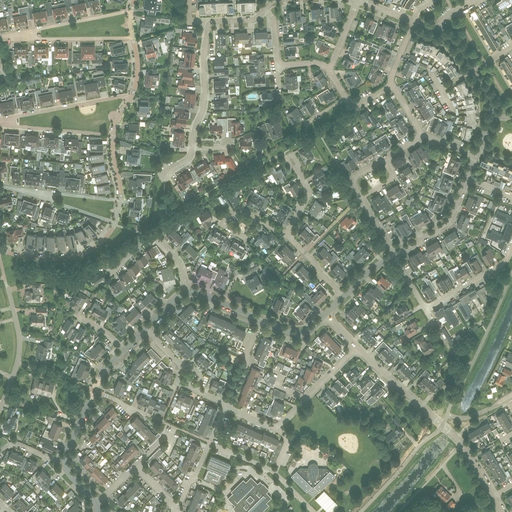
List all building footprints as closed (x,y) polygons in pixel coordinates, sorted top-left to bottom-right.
[(63,18),(67,17),(65,7),(65,5),(68,5),(67,0),(63,0),(64,3),(58,4),(60,17),(63,17),(63,18)] [(80,13),(78,4),(75,5),(73,0),(67,0),(68,5),(72,4),(74,16),(78,15),(78,14),(80,13)] [(87,0),(88,1),(89,7),(93,7),(93,11),(96,10),(96,11),(100,11),(98,0),(97,0),(94,1),(93,0),(87,0)] [(158,2),(155,0),(144,0),(145,1),(146,2),(145,3),(145,4),(146,5),(144,7),(144,9),(148,9),(147,14),(155,15),(156,10),(160,11),(161,3),(158,2)] [(205,13),(205,3),(202,3),(202,0),(196,0),(196,8),(199,7),(200,14),(205,14),(205,13)] [(229,0),(229,2),(226,2),(227,12),(227,13),(232,12),(232,6),(235,6),(234,0),(229,0)] [(413,4),(407,0),(404,0),(402,5),(410,9),(413,4)] [(504,7),(500,0),(494,4),(499,12),(503,9),(503,8),(504,7)] [(45,9),(49,9),(47,2),(44,3),(45,7),(42,8),(43,11),(39,12),(41,21),(43,21),(43,22),(47,21),(45,9)] [(54,19),(60,17),(58,4),(52,6),(51,2),(47,2),(49,9),(52,8),(54,19)] [(246,12),(246,2),(236,2),(237,10),(240,9),(240,12),(246,12)] [(255,2),(246,2),(246,12),(253,12),(253,9),(256,9),(255,2)] [(85,3),(78,4),(80,13),(86,12),(85,3)] [(25,13),(29,12),(28,6),(24,7),(25,11),(22,12),(23,15),(19,16),(21,25),(24,25),(24,26),(28,25),(25,13)] [(337,6),(331,7),(332,16),(335,16),(335,18),(336,18),(336,21),(341,21),(342,19),(342,14),(338,14),(337,6)] [(324,19),(324,14),(323,9),(319,9),(319,8),(311,9),(312,12),(309,12),(310,17),(312,17),(316,17),(317,20),(324,19)] [(473,21),(482,15),(478,8),(475,10),(470,13),(472,15),(469,16),(471,19),(472,19),(473,21)] [(8,29),(6,17),(9,16),(8,10),(5,11),(5,13),(2,13),(3,16),(0,16),(0,20),(2,29),(4,29),(4,30),(8,29)] [(287,11),(288,16),(284,16),(285,24),(295,23),(295,20),(294,10),(287,11)] [(300,10),(294,10),(295,20),(298,20),(299,23),(305,22),(304,16),(301,17),(300,10)] [(41,21),(39,12),(33,13),(34,22),(41,21)] [(475,26),(485,20),(482,15),(473,21),(474,23),(474,24),(475,26)] [(21,25),(19,16),(13,17),(15,28),(19,27),(19,26),(21,25)] [(140,29),(140,31),(144,32),(144,30),(152,31),(152,26),(153,23),(152,23),(153,21),(156,22),(156,18),(148,17),(148,20),(145,20),(145,22),(141,22),(141,26),(140,26),(140,29)] [(372,23),(374,20),(368,17),(364,26),(370,28),(369,32),(373,34),(376,27),(373,26),(374,24),(372,23)] [(479,31),(488,25),(485,20),(475,26),(477,29),(478,29),(479,31)] [(384,39),(390,26),(383,24),(382,27),(379,25),(375,34),(382,37),(382,38),(384,39)] [(333,40),(336,33),(331,31),(332,28),(324,25),(322,31),(324,31),(324,32),(325,33),(324,36),(333,40)] [(481,36),(489,31),(492,30),(491,30),(488,25),(479,31),(480,33),(479,33),(481,36)] [(398,33),(394,32),(396,29),(390,26),(384,39),(386,40),(387,39),(394,42),(398,33)] [(492,30),(489,31),(481,36),(483,39),(483,38),(485,41),(492,36),(494,35),(492,30)] [(183,32),(182,38),(186,39),(185,44),(196,45),(197,37),(192,37),(192,34),(183,32)] [(261,41),(261,32),(255,33),(255,39),(252,39),(252,45),(258,45),(258,41),(261,41)] [(267,32),(261,32),(261,41),(266,41),(266,47),(267,48),(272,47),(271,38),(267,38),(267,32)] [(297,32),(289,33),(286,33),(287,36),(283,36),(284,44),(294,43),(294,40),(297,40),(297,32)] [(241,42),(241,33),(235,33),(235,35),(231,35),(231,47),(239,47),(238,42),(241,42)] [(247,33),(241,33),(241,42),(244,42),(244,47),(251,47),(251,40),(248,40),(247,33)] [(218,34),(219,39),(216,39),(216,49),(222,48),(222,46),(223,46),(223,43),(225,43),(225,34),(218,34)] [(366,40),(359,37),(355,36),(353,39),(352,38),(350,44),(361,49),(364,43),(365,44),(366,40)] [(495,41),(492,36),(485,41),(486,43),(485,43),(487,46),(495,41)] [(147,52),(145,53),(147,60),(150,59),(151,61),(151,62),(155,61),(155,60),(155,58),(157,57),(156,54),(158,51),(155,50),(154,50),(152,44),(153,43),(159,41),(158,37),(146,40),(148,45),(145,46),(146,51),(147,51),(147,52)] [(325,42),(319,40),(316,46),(320,48),(318,53),(326,56),(330,48),(324,45),(325,42)] [(497,40),(495,41),(487,46),(488,49),(489,48),(491,50),(500,45),(500,44),(499,42),(498,42),(497,40)] [(423,43),(423,42),(421,41),(421,42),(417,41),(415,49),(420,51),(423,43)] [(429,44),(427,43),(426,44),(423,43),(420,51),(425,53),(426,51),(425,51),(429,44)] [(117,44),(109,46),(111,51),(112,52),(114,52),(115,55),(125,52),(123,46),(117,47),(117,44)] [(359,52),(357,51),(358,48),(361,49),(350,44),(347,50),(353,53),(352,56),(359,59),(360,56),(359,55),(360,53),(359,52)] [(435,47),(435,46),(433,44),(432,45),(429,44),(425,51),(426,51),(425,53),(426,54),(427,54),(428,52),(430,54),(435,47)] [(88,58),(88,46),(87,46),(87,45),(82,45),(82,46),(81,46),(81,53),(73,53),(73,63),(84,63),(84,58),(88,58)] [(89,46),(88,46),(88,58),(92,58),(92,63),(103,63),(102,53),(94,53),(94,46),(93,46),(93,45),(89,45),(89,46)] [(23,47),(21,47),(21,57),(21,62),(28,62),(28,66),(31,66),(31,64),(31,58),(28,58),(28,46),(23,46),(23,47)] [(291,50),(285,51),(285,59),(295,58),(295,52),(297,52),(296,46),(290,47),(291,50)] [(381,54),(380,57),(389,60),(391,54),(385,52),(387,49),(380,46),(378,53),(381,54)] [(440,50),(440,49),(438,48),(435,47),(430,54),(435,57),(440,50)] [(182,48),(181,55),(181,57),(184,58),(194,59),(195,53),(189,52),(189,48),(182,48)] [(444,54),(445,54),(445,53),(443,51),(443,52),(440,50),(435,57),(439,60),(444,54)] [(264,58),(261,58),(261,54),(250,55),(250,62),(254,62),(254,65),(264,64),(264,58)] [(449,58),(450,57),(448,55),(447,56),(445,54),(444,54),(439,60),(443,64),(449,58)] [(225,57),(219,57),(215,57),(215,61),(214,61),(214,67),(223,67),(223,63),(226,63),(225,57)] [(358,64),(360,60),(352,57),(350,60),(344,58),(342,64),(351,68),(353,64),(356,65),(357,63),(358,64)] [(386,66),(389,60),(380,57),(379,59),(375,58),(373,65),(379,67),(381,64),(386,66)] [(193,66),(194,59),(184,58),(184,61),(180,60),(179,67),(186,68),(186,65),(193,66)] [(451,60),(449,58),(443,64),(446,68),(447,68),(452,64),(454,62),(452,60),(451,60)] [(118,59),(112,60),(113,67),(115,67),(115,70),(115,72),(120,72),(120,70),(127,70),(127,63),(118,63),(118,59)] [(420,63),(416,61),(409,59),(413,60),(412,63),(406,61),(404,67),(413,71),(416,72),(420,63)] [(503,71),(511,64),(510,61),(508,60),(506,62),(504,59),(500,62),(501,64),(499,66),(500,69),(501,68),(503,71)] [(264,71),(264,64),(254,65),(254,68),(250,68),(250,75),(251,75),(257,75),(257,74),(262,74),(262,71),(264,71)] [(455,68),(456,68),(455,66),(454,66),(452,64),(447,68),(446,68),(445,69),(448,73),(455,68)] [(505,76),(511,71),(511,64),(503,71),(504,73),(503,73),(505,76)] [(378,84),(382,74),(377,72),(378,68),(373,66),(371,72),(373,73),(370,81),(378,84)] [(192,73),(187,72),(188,68),(186,68),(179,67),(178,67),(177,75),(179,75),(179,77),(182,78),(184,78),(191,79),(192,73)] [(223,70),(223,67),(214,67),(214,74),(218,74),(218,77),(219,77),(228,77),(228,70),(223,70)] [(411,74),(413,71),(404,67),(402,73),(408,75),(407,78),(413,80),(414,77),(413,77),(414,75),(411,74)] [(457,71),(455,68),(448,73),(451,78),(460,73),(458,71),(457,71)] [(152,73),(147,72),(145,86),(154,87),(154,85),(155,85),(156,80),(158,80),(159,76),(152,75),(152,73)] [(321,72),(313,77),(320,87),(327,82),(321,72)] [(257,78),(257,75),(251,75),(251,82),(255,82),(255,86),(265,85),(264,78),(257,78)] [(358,84),(361,82),(357,75),(354,77),(353,75),(350,76),(349,76),(344,79),(349,87),(351,86),(352,88),(355,86),(358,84)] [(94,82),(90,83),(93,95),(94,95),(94,96),(98,95),(98,94),(99,94),(98,87),(106,85),(104,76),(93,78),(94,82)] [(121,76),(110,76),(106,76),(106,77),(109,78),(115,79),(113,86),(114,86),(114,87),(117,88),(118,87),(123,88),(125,82),(121,81),(120,79),(121,76)] [(286,76),(286,88),(292,88),(292,92),(299,91),(298,81),(296,81),(296,76),(286,76)] [(193,79),(191,79),(184,78),(182,78),(179,77),(179,78),(181,78),(181,80),(178,80),(178,87),(187,89),(187,85),(192,86),(193,79)] [(229,77),(228,77),(219,77),(219,81),(214,81),(215,87),(225,87),(224,83),(227,83),(227,80),(229,80),(229,77)] [(93,95),(90,83),(87,84),(86,79),(75,81),(77,91),(85,89),(86,96),(87,96),(87,97),(92,96),(92,95),(93,95)] [(456,86),(459,90),(466,87),(466,86),(465,84),(466,83),(464,81),(456,86)] [(414,82),(408,85),(405,88),(407,91),(405,91),(408,97),(420,90),(419,90),(414,82)] [(67,89),(64,89),(67,100),(69,100),(72,100),(72,99),(73,99),(72,92),(75,91),(74,84),(66,85),(67,89)] [(67,100),(64,89),(64,87),(59,88),(59,87),(57,86),(54,87),(55,94),(55,95),(59,95),(60,101),(61,101),(61,102),(64,101),(64,100),(67,100)] [(467,86),(466,86),(466,87),(459,90),(461,95),(463,95),(469,92),(467,89),(468,88),(467,86)] [(52,95),(55,94),(54,87),(48,88),(48,91),(45,92),(47,104),(49,103),(50,104),(52,104),(52,103),(53,102),(52,95)] [(194,100),(195,93),(187,92),(187,89),(178,87),(178,91),(180,91),(180,94),(183,94),(183,95),(185,95),(185,98),(194,100)] [(225,90),(225,87),(215,87),(215,94),(220,94),(220,97),(228,97),(228,90),(225,90)] [(47,104),(45,92),(41,93),(40,90),(34,91),(34,92),(36,98),(39,97),(40,105),(41,105),(42,106),(44,105),(45,104),(47,104)] [(425,99),(420,90),(408,97),(412,103),(413,102),(415,105),(425,99)] [(326,95),(324,91),(317,95),(321,102),(325,100),(327,103),(336,98),(332,91),(326,95)] [(471,91),(469,92),(463,95),(464,100),(473,97),(472,97),(471,94),(472,93),(471,91)] [(36,100),(36,98),(34,92),(28,93),(29,95),(28,96),(25,97),(25,96),(27,107),(29,107),(30,108),(32,107),(33,106),(34,106),(33,100),(36,100)] [(280,94),(277,94),(277,93),(273,93),(271,93),(271,92),(262,93),(262,94),(260,94),(261,98),(263,100),(263,103),(267,103),(267,102),(271,101),(271,100),(274,100),(277,100),(281,100),(280,94)] [(13,104),(16,103),(15,97),(15,95),(12,95),(12,97),(11,97),(12,100),(6,102),(8,111),(10,111),(10,112),(14,111),(13,110),(14,110),(13,104)] [(27,107),(25,96),(15,97),(16,103),(20,103),(21,109),(27,107)] [(302,106),(308,115),(314,111),(311,105),(314,103),(310,97),(304,101),(306,104),(302,106)] [(473,97),(472,97),(473,97),(464,100),(466,105),(474,103),(473,100),(474,99),(473,97)] [(194,106),(194,100),(185,98),(185,101),(182,101),(182,102),(178,101),(177,107),(185,108),(186,105),(194,106)] [(226,98),(220,98),(219,98),(219,101),(215,101),(215,104),(214,104),(214,108),(219,108),(219,107),(223,107),(223,108),(227,108),(227,103),(226,103),(226,98)] [(391,101),(388,102),(386,99),(381,102),(386,111),(394,106),(391,101)] [(429,105),(427,102),(425,99),(415,105),(417,108),(415,109),(419,114),(427,109),(425,107),(429,105)] [(150,100),(141,100),(140,105),(139,105),(139,109),(137,109),(137,116),(146,116),(146,113),(147,113),(148,112),(148,111),(149,111),(150,100)] [(398,112),(394,106),(386,111),(388,113),(385,115),(389,121),(394,118),(392,115),(398,112)] [(188,112),(184,112),(185,108),(177,107),(175,107),(174,114),(173,113),(172,117),(176,117),(178,117),(178,118),(186,119),(187,119),(188,117),(189,117),(189,113),(188,113),(188,112)] [(297,108),(294,110),(293,109),(292,109),(290,110),(290,111),(290,112),(287,114),(293,124),(300,120),(298,116),(301,115),(297,108)] [(435,115),(433,113),(431,110),(428,112),(427,109),(419,114),(422,120),(427,117),(429,120),(435,115)] [(378,122),(375,117),(372,113),(369,114),(367,110),(361,114),(366,124),(370,121),(372,125),(378,122)] [(402,118),(400,119),(398,116),(389,122),(392,128),(395,126),(397,129),(405,124),(402,118)] [(185,125),(186,119),(178,118),(178,117),(176,117),(176,120),(172,120),(171,127),(172,127),(178,128),(181,128),(181,125),(185,125)] [(437,132),(441,123),(437,121),(439,118),(435,117),(431,120),(430,123),(433,124),(431,129),(437,132)] [(243,130),(244,130),(244,127),(243,127),(243,125),(239,125),(239,122),(233,122),(233,118),(227,118),(227,126),(231,126),(231,133),(239,133),(239,132),(243,132),(243,130)] [(265,123),(272,139),(283,135),(277,118),(265,123)] [(210,125),(210,133),(217,133),(221,133),(221,126),(225,126),(225,120),(221,120),(221,121),(218,121),(218,125),(210,125)] [(449,121),(449,122),(442,120),(441,123),(437,132),(444,134),(446,128),(450,130),(453,122),(449,121)] [(139,125),(129,124),(129,131),(125,130),(125,133),(125,135),(125,138),(127,138),(134,139),(134,138),(135,138),(135,131),(138,131),(139,125)] [(257,127),(262,139),(269,136),(263,124),(257,127)] [(403,133),(408,130),(405,124),(397,129),(398,131),(395,133),(399,139),(405,136),(403,133)] [(177,131),(178,128),(172,127),(171,133),(174,134),(174,137),(183,138),(184,132),(177,131)] [(352,127),(343,132),(348,140),(353,137),(355,140),(361,137),(358,131),(355,132),(352,127)] [(11,144),(12,132),(8,132),(8,133),(5,133),(5,139),(1,139),(1,147),(6,148),(7,144),(8,144),(11,144)] [(16,133),(12,132),(11,144),(14,144),(15,145),(15,148),(21,149),(21,148),(21,142),(21,141),(18,141),(19,134),(16,134),(16,133)] [(252,132),(246,135),(243,136),(243,140),(241,140),(241,148),(242,148),(245,151),(248,148),(251,148),(251,141),(251,139),(255,137),(252,132)] [(385,138),(380,141),(385,150),(390,147),(386,140),(389,139),(386,134),(383,135),(385,138)] [(34,136),(32,135),(31,145),(31,147),(34,147),(33,149),(40,150),(41,143),(38,143),(38,136),(38,135),(34,135),(34,136)] [(51,147),(52,136),(48,136),(48,137),(45,136),(45,142),(44,143),(41,142),(41,143),(40,150),(40,151),(46,152),(48,150),(48,147),(51,147)] [(56,136),(52,136),(51,147),(54,147),(53,151),(55,152),(60,153),(61,146),(61,144),(58,144),(58,143),(58,138),(56,137),(56,136)] [(71,148),(72,139),(69,139),(68,138),(66,137),(66,138),(65,138),(64,146),(61,146),(60,153),(66,153),(67,150),(68,151),(68,148),(71,148)] [(182,145),(183,138),(174,137),(173,141),(170,140),(169,147),(175,147),(176,144),(182,145)] [(102,150),(102,144),(103,144),(103,143),(96,143),(97,138),(89,138),(89,143),(90,143),(90,144),(90,150),(89,150),(96,150),(102,150)] [(78,139),(72,139),(71,148),(77,149),(77,153),(80,153),(81,146),(78,146),(78,139)] [(370,143),(374,149),(377,154),(379,153),(385,150),(380,141),(377,143),(377,142),(375,142),(374,141),(373,142),(371,140),(369,141),(370,143)] [(377,154),(374,149),(370,143),(367,145),(369,148),(364,151),(368,159),(374,156),(377,154)] [(431,157),(427,151),(426,149),(423,151),(420,147),(415,150),(420,159),(423,157),(425,161),(431,157)] [(305,163),(313,159),(307,148),(299,153),(305,163)] [(136,164),(136,163),(140,164),(140,157),(139,156),(139,150),(132,149),(131,155),(127,155),(126,163),(129,163),(132,164),(132,163),(136,164)] [(103,160),(102,154),(103,154),(103,153),(96,154),(96,150),(89,150),(89,151),(86,151),(87,155),(88,156),(88,160),(89,161),(97,161),(103,160)] [(368,159),(364,151),(361,153),(359,150),(354,153),(355,155),(357,159),(360,164),(363,162),(363,163),(368,159)] [(420,159),(415,150),(409,153),(412,157),(408,159),(414,168),(419,164),(417,161),(420,159)] [(447,156),(450,157),(448,163),(458,167),(461,161),(454,158),(456,155),(449,152),(447,156)] [(236,168),(232,161),(230,157),(224,158),(224,155),(214,156),(215,164),(221,163),(221,164),(227,163),(232,170),(236,168)] [(488,168),(491,160),(488,159),(489,159),(486,157),(484,160),(482,159),(479,167),(487,170),(487,168),(488,168)] [(353,168),(357,166),(352,159),(348,161),(348,162),(345,164),(349,171),(353,168)] [(493,170),(496,162),(493,161),(491,160),(488,168),(491,169),(490,171),(491,172),(492,172),(493,170)] [(98,165),(97,161),(89,161),(89,168),(90,168),(92,168),(93,172),(90,173),(100,171),(105,170),(103,164),(104,163),(98,165)] [(205,161),(199,164),(205,173),(206,175),(212,172),(213,174),(216,173),(212,167),(209,168),(205,161)] [(498,172),(501,165),(499,164),(499,163),(496,162),(493,170),(498,172)] [(456,173),(458,167),(448,163),(447,166),(446,167),(445,166),(443,171),(443,172),(451,175),(449,174),(450,171),(456,173)] [(202,174),(205,173),(199,164),(194,167),(197,173),(194,175),(198,180),(198,181),(201,180),(200,178),(202,177),(202,176),(202,174)] [(503,175),(507,166),(504,165),(504,166),(501,165),(498,172),(497,175),(502,177),(503,175)] [(13,173),(12,181),(19,182),(20,171),(17,171),(17,170),(16,170),(17,167),(11,166),(10,173),(13,173)] [(267,170),(270,175),(276,185),(285,180),(282,176),(286,174),(282,167),(276,170),(274,166),(267,170)] [(409,166),(403,169),(408,178),(411,176),(413,180),(419,177),(415,171),(412,173),(409,166)] [(509,177),(511,169),(509,168),(510,167),(507,166),(503,175),(509,177)] [(32,183),(33,172),(33,170),(23,168),(23,175),(26,176),(25,183),(32,183)] [(42,178),(43,172),(43,170),(36,169),(36,172),(33,172),(32,183),(38,184),(39,177),(42,178)] [(62,181),(62,180),(63,173),(64,170),(60,169),(59,173),(57,173),(57,174),(56,175),(53,175),(52,186),(57,186),(57,185),(58,185),(59,181),(62,181)] [(405,179),(408,178),(403,169),(398,173),(402,179),(399,181),(404,188),(404,189),(408,186),(407,184),(408,183),(405,179)] [(323,170),(315,175),(313,176),(315,179),(313,180),(317,187),(318,187),(320,190),(324,188),(324,187),(322,184),(325,182),(324,179),(325,178),(324,176),(325,175),(323,170)] [(106,173),(102,174),(100,171),(90,173),(92,177),(94,176),(95,177),(94,177),(95,177),(97,183),(95,183),(95,184),(102,181),(108,179),(106,173)] [(198,180),(194,175),(194,174),(191,177),(187,171),(182,174),(187,183),(190,181),(192,184),(198,180)] [(51,186),(52,186),(53,175),(49,174),(50,173),(49,172),(43,172),(42,178),(42,180),(44,180),(44,182),(45,182),(45,184),(47,184),(46,185),(47,185),(51,186)] [(453,180),(449,178),(450,177),(450,176),(451,175),(443,172),(439,181),(438,180),(438,181),(451,186),(453,180)] [(71,189),(73,178),(69,178),(69,177),(69,173),(63,173),(62,180),(66,180),(65,187),(68,188),(67,189),(71,189)] [(76,178),(73,178),(71,189),(75,190),(75,189),(78,189),(79,182),(83,183),(84,176),(84,175),(77,174),(77,178),(76,178)] [(129,179),(129,189),(134,189),(133,192),(136,193),(136,191),(140,191),(140,188),(142,189),(142,181),(151,181),(151,174),(139,174),(139,177),(133,177),(133,180),(129,179)] [(177,178),(178,179),(175,181),(180,191),(186,187),(184,185),(187,183),(182,174),(177,178)] [(370,182),(373,186),(378,183),(380,181),(378,177),(370,182)] [(109,190),(109,184),(103,185),(102,181),(95,184),(95,186),(96,185),(97,186),(98,192),(102,191),(102,192),(109,193),(108,190),(109,190)] [(450,188),(451,186),(438,181),(437,183),(438,184),(435,190),(442,193),(444,194),(446,190),(449,191),(450,191),(451,188),(450,188)] [(293,196),(300,192),(295,184),(290,186),(289,183),(283,186),(286,193),(290,190),(293,196)] [(399,199),(407,194),(404,189),(404,188),(401,190),(397,185),(392,188),(397,196),(399,199)] [(397,196),(392,188),(387,191),(390,197),(388,199),(391,204),(393,202),(392,199),(397,196)] [(227,206),(230,204),(231,207),(238,202),(235,197),(236,197),(236,196),(237,196),(237,195),(237,194),(238,194),(238,193),(238,192),(237,191),(237,190),(236,189),(231,194),(223,199),(227,206)] [(252,207),(260,195),(259,195),(251,190),(247,196),(250,198),(247,204),(252,207)] [(440,196),(442,193),(435,190),(432,197),(436,198),(434,201),(443,204),(446,198),(440,196)] [(469,196),(467,201),(475,205),(477,202),(480,204),(482,201),(483,201),(484,198),(477,194),(475,198),(469,196)] [(12,204),(10,195),(0,197),(0,204),(0,206),(4,205),(5,207),(12,205),(11,204),(12,204)] [(269,200),(265,198),(260,195),(252,207),(258,210),(261,205),(265,207),(269,200)] [(391,208),(387,201),(384,196),(381,199),(379,196),(371,200),(377,210),(381,207),(384,212),(391,208)] [(488,207),(496,210),(499,202),(491,199),(488,207)] [(23,211),(27,212),(30,201),(27,200),(26,201),(24,200),(22,205),(22,204),(21,205),(20,206),(17,205),(16,213),(19,214),(23,213),(23,211)] [(315,200),(312,206),(325,214),(327,210),(326,209),(327,207),(324,206),(326,203),(321,200),(319,203),(315,200)] [(34,202),(30,201),(27,212),(33,214),(32,218),(36,220),(39,211),(36,210),(35,209),(37,204),(34,203),(34,202)] [(129,207),(129,215),(139,216),(139,212),(141,213),(142,209),(141,208),(141,202),(134,201),(133,206),(134,206),(133,208),(129,207)] [(441,210),(443,204),(434,201),(433,203),(430,202),(427,208),(434,211),(435,208),(441,210)] [(474,207),(475,205),(467,201),(465,207),(470,210),(469,213),(474,215),(476,216),(478,209),(474,207)] [(287,217),(290,211),(288,210),(288,209),(288,208),(289,206),(281,202),(278,207),(278,208),(281,209),(279,212),(287,217)] [(325,214),(312,206),(309,212),(313,214),(311,217),(316,220),(318,217),(320,218),(324,213),(325,214)] [(52,209),(45,207),(42,218),(46,219),(45,222),(50,224),(53,216),(50,215),(52,209)] [(431,211),(427,208),(426,207),(424,209),(424,210),(422,212),(422,214),(420,215),(425,223),(430,220),(427,215),(429,214),(431,211)] [(205,228),(211,224),(209,221),(212,219),(207,211),(205,212),(205,211),(202,213),(202,214),(199,216),(203,224),(202,224),(205,228)] [(507,224),(505,229),(511,232),(511,212),(511,216),(497,211),(495,216),(498,217),(496,220),(507,224)] [(69,216),(69,215),(59,212),(58,215),(54,214),(51,223),(55,225),(57,220),(66,223),(67,220),(68,220),(69,220),(70,219),(70,218),(70,217),(70,216),(69,216)] [(284,222),(287,217),(279,212),(276,218),(273,216),(271,219),(277,222),(279,219),(284,222)] [(474,215),(469,213),(468,215),(466,214),(465,215),(462,214),(460,220),(468,223),(470,217),(473,219),(474,215)] [(411,223),(408,218),(409,217),(406,214),(401,217),(401,218),(404,223),(401,225),(401,224),(400,224),(406,234),(412,231),(408,224),(411,223)] [(425,223),(420,215),(414,218),(413,215),(409,217),(413,223),(416,221),(419,227),(425,223)] [(352,217),(350,219),(347,216),(340,223),(345,228),(348,226),(350,228),(351,229),(353,229),(355,227),(355,225),(354,224),(356,221),(352,217)] [(83,227),(88,233),(91,237),(95,233),(94,232),(95,231),(92,228),(94,226),(96,220),(89,217),(87,222),(88,223),(88,224),(84,228),(83,227)] [(465,229),(466,227),(469,229),(470,224),(468,223),(460,220),(457,226),(458,226),(457,230),(463,234),(466,236),(468,234),(464,231),(465,229)] [(166,235),(171,240),(177,234),(175,231),(178,228),(178,227),(180,225),(176,221),(174,223),(170,226),(172,229),(166,235)] [(406,234),(400,224),(397,226),(394,222),(391,224),(392,226),(390,227),(393,233),(397,231),(400,236),(406,233),(406,234)] [(298,235),(302,239),(309,233),(304,229),(307,226),(305,224),(300,228),(303,230),(298,235)] [(84,235),(88,233),(83,227),(80,228),(81,229),(76,232),(75,232),(79,239),(81,243),(85,241),(85,240),(86,239),(84,235)] [(15,230),(7,232),(8,236),(7,236),(8,239),(9,239),(9,241),(18,239),(17,236),(18,236),(18,237),(23,236),(22,229),(15,231),(15,230)] [(509,241),(511,232),(505,229),(503,235),(492,230),(491,233),(488,232),(486,237),(500,243),(498,247),(505,250),(506,245),(504,244),(506,240),(509,241)] [(216,241),(221,233),(215,230),(214,232),(211,230),(206,239),(212,242),(213,240),(216,241)] [(314,242),(318,238),(319,236),(317,234),(316,234),(315,235),(311,231),(309,233),(302,239),(306,244),(311,239),(314,242)] [(459,237),(455,231),(450,234),(454,242),(456,245),(459,243),(459,241),(464,238),(466,240),(467,237),(466,236),(463,234),(461,236),(459,237)] [(74,240),(79,239),(75,232),(72,232),(73,233),(72,234),(67,235),(66,234),(68,241),(69,247),(74,246),(73,245),(75,244),(74,240)] [(185,241),(188,239),(191,236),(187,232),(185,234),(183,233),(180,236),(177,234),(171,240),(176,245),(182,239),(185,241)] [(228,240),(225,238),(226,237),(221,233),(216,241),(221,245),(219,249),(222,251),(228,240)] [(338,233),(336,236),(343,242),(345,239),(338,233)] [(37,242),(38,235),(34,234),(34,235),(28,234),(27,240),(25,240),(25,245),(26,245),(26,246),(30,247),(31,246),(32,246),(33,241),(37,242)] [(68,241),(66,234),(63,234),(63,235),(57,236),(57,235),(57,243),(58,248),(63,247),(63,246),(64,246),(64,241),(68,241)] [(275,239),(270,234),(268,236),(267,236),(266,237),(263,234),(260,236),(257,239),(258,239),(254,243),(257,246),(260,243),(265,248),(272,241),(272,242),(275,239)] [(452,243),(454,242),(450,234),(445,237),(448,243),(445,244),(448,249),(454,246),(452,243)] [(47,243),(47,235),(44,235),(44,236),(38,236),(38,235),(37,242),(36,248),(41,248),(41,247),(43,247),(43,242),(47,243)] [(57,243),(57,235),(54,235),(54,236),(53,236),(48,237),(48,235),(47,235),(47,243),(47,249),(52,248),(52,247),(54,247),(54,242),(57,243)] [(191,241),(188,239),(185,241),(183,244),(186,246),(181,251),(186,255),(193,248),(191,246),(192,245),(189,243),(191,241)] [(233,241),(232,243),(229,241),(224,250),(227,252),(227,251),(228,252),(231,251),(231,250),(234,252),(239,244),(237,243),(238,242),(234,240),(234,241),(233,241)] [(368,245),(363,240),(357,245),(361,249),(359,251),(365,258),(370,253),(365,248),(368,245)] [(437,241),(432,244),(437,252),(439,251),(442,254),(444,253),(445,254),(448,252),(443,244),(440,246),(437,241)] [(321,259),(331,249),(324,242),(319,247),(321,250),(317,254),(321,259)] [(244,247),(239,244),(234,252),(240,255),(238,258),(242,260),(245,254),(242,252),(244,247)] [(434,254),(437,252),(432,244),(426,248),(429,253),(426,254),(430,261),(436,257),(434,254)] [(281,258),(283,256),(289,249),(285,245),(282,247),(280,247),(278,245),(273,250),(274,251),(273,252),(275,254),(276,254),(281,258)] [(144,251),(146,254),(149,258),(156,254),(159,258),(162,256),(158,249),(155,251),(152,247),(144,251)] [(197,253),(193,248),(186,255),(190,260),(195,256),(198,258),(200,256),(202,253),(200,250),(197,253)] [(495,257),(493,254),(489,248),(483,252),(485,254),(482,255),(487,264),(493,261),(492,258),(495,257)] [(292,256),(294,254),(289,249),(283,256),(287,261),(288,261),(286,263),(289,266),(294,261),(291,259),(293,257),(292,256)] [(333,261),(338,256),(333,252),(330,254),(328,252),(331,249),(321,259),(326,263),(330,259),(333,261)] [(365,258),(359,251),(356,254),(352,250),(348,255),(353,260),(355,258),(360,263),(365,258)] [(430,261),(426,254),(425,253),(422,254),(420,251),(415,254),(419,262),(423,260),(425,264),(430,261)] [(151,261),(149,258),(146,254),(136,260),(137,262),(140,267),(148,262),(148,263),(151,261)] [(416,265),(419,262),(415,254),(409,258),(411,261),(408,263),(413,271),(418,268),(416,265)] [(475,271),(481,268),(478,262),(481,260),(477,254),(471,258),(473,261),(470,263),(475,271)] [(207,266),(201,264),(201,262),(203,258),(200,256),(198,258),(197,262),(194,268),(198,270),(196,275),(202,278),(206,269),(207,266)] [(344,266),(342,264),(337,259),(332,264),(335,267),(331,271),(335,275),(342,269),(344,266)] [(139,271),(142,270),(140,267),(137,262),(127,269),(128,271),(129,271),(131,276),(134,280),(136,278),(137,277),(135,274),(139,271)] [(463,268),(460,270),(464,278),(469,275),(466,269),(469,267),(466,262),(461,265),(463,268)] [(247,274),(257,269),(257,268),(255,264),(245,270),(247,274)] [(300,276),(306,270),(302,265),(299,268),(298,267),(297,267),(295,265),(291,269),(293,272),(294,271),(295,272),(300,276)] [(160,270),(163,279),(174,276),(172,270),(168,272),(167,268),(160,270)] [(209,270),(206,269),(202,278),(208,281),(210,277),(211,278),(211,277),(214,278),(217,272),(209,269),(209,270)] [(223,287),(228,276),(224,275),(226,271),(220,269),(216,277),(219,278),(216,284),(223,287)] [(346,273),(342,269),(335,275),(340,280),(344,276),(347,279),(351,274),(349,271),(346,273)] [(464,278),(460,270),(455,273),(452,269),(449,271),(449,272),(453,278),(455,276),(456,277),(457,278),(459,281),(464,278)] [(312,278),(309,276),(311,274),(306,270),(300,276),(299,277),(303,281),(302,282),(305,285),(312,278)] [(100,272),(97,274),(96,271),(86,277),(88,280),(91,279),(95,286),(103,281),(102,280),(104,279),(100,272)] [(129,271),(128,271),(118,278),(120,280),(123,285),(123,284),(124,287),(125,288),(128,286),(129,285),(127,282),(131,279),(133,281),(134,280),(131,276),(129,271)] [(453,278),(449,272),(446,274),(448,277),(442,280),(447,287),(446,287),(447,288),(453,285),(450,280),(453,278)] [(175,282),(174,276),(163,279),(164,285),(166,287),(170,284),(175,282)] [(255,293),(264,287),(257,276),(248,281),(255,293)] [(387,287),(387,286),(391,282),(386,278),(385,279),(382,276),(377,281),(381,285),(378,287),(383,292),(387,287)] [(447,287),(442,280),(442,279),(439,281),(437,278),(432,281),(435,287),(438,285),(441,290),(446,287),(447,287)] [(428,299),(434,295),(431,290),(434,288),(429,279),(426,281),(429,287),(423,290),(428,299)] [(124,287),(123,284),(123,285),(120,280),(110,286),(114,293),(113,294),(114,297),(118,294),(117,291),(121,288),(122,289),(124,287)] [(318,291),(316,293),(322,300),(327,295),(322,291),(325,288),(319,283),(314,288),(318,291)] [(472,290),(467,293),(471,299),(475,296),(481,305),(483,303),(485,306),(490,303),(483,292),(487,290),(483,283),(479,286),(481,288),(476,291),(475,288),(472,290)] [(40,285),(33,284),(33,288),(33,291),(27,291),(27,298),(26,299),(26,300),(27,302),(29,302),(29,301),(39,302),(40,297),(39,297),(39,292),(38,292),(38,289),(40,289),(40,285)] [(151,286),(148,289),(146,292),(148,294),(146,296),(152,303),(157,299),(153,295),(156,291),(151,286)] [(383,294),(378,289),(376,287),(373,289),(371,287),(366,292),(373,298),(375,296),(378,299),(383,294)] [(322,300),(316,293),(313,295),(312,294),(310,296),(305,292),(303,294),(309,301),(311,298),(317,304),(322,300)] [(376,301),(373,298),(366,292),(362,296),(364,299),(362,301),(369,308),(374,304),(373,303),(376,301)] [(75,310),(78,305),(81,307),(87,297),(80,293),(78,296),(75,295),(69,304),(72,306),(71,308),(75,310)] [(466,302),(471,299),(467,293),(459,297),(460,300),(456,303),(455,300),(451,303),(455,309),(458,307),(466,319),(470,316),(469,314),(472,312),(466,302)] [(135,301),(140,306),(143,309),(147,305),(148,307),(152,303),(146,296),(144,299),(141,296),(135,301)] [(285,307),(286,306),(289,300),(281,297),(280,300),(277,299),(276,302),(275,302),(274,304),(275,305),(273,309),(279,311),(281,307),(283,306),(285,307)] [(305,303),(300,307),(307,314),(312,310),(307,305),(310,303),(305,298),(302,300),(305,303)] [(91,314),(97,317),(102,308),(99,306),(102,302),(96,299),(92,306),(95,307),(91,314)] [(137,309),(140,306),(135,301),(132,304),(135,307),(130,312),(137,318),(141,314),(137,309)] [(451,311),(455,309),(451,303),(447,305),(449,307),(444,310),(443,307),(435,312),(439,318),(443,315),(449,325),(452,324),(454,326),(459,323),(451,311)] [(190,304),(186,308),(192,315),(197,311),(190,304)] [(367,312),(362,307),(359,305),(357,307),(355,305),(350,309),(357,316),(359,314),(362,317),(367,312)] [(396,323),(399,321),(408,316),(406,313),(409,311),(405,305),(396,310),(399,314),(393,318),(396,323)] [(105,310),(102,308),(97,317),(98,318),(99,319),(100,320),(102,320),(106,315),(110,317),(114,310),(107,306),(105,310)] [(307,314),(300,307),(296,312),(295,310),(292,313),(295,316),(298,314),(303,319),(307,314)] [(192,318),(190,317),(192,315),(186,308),(182,313),(185,316),(182,320),(188,326),(192,321),(192,318)] [(37,316),(31,315),(31,320),(30,320),(30,324),(34,325),(34,326),(37,326),(38,325),(43,325),(43,324),(44,324),(45,324),(45,321),(44,320),(43,320),(43,316),(43,314),(46,314),(46,309),(37,309),(36,313),(37,313),(37,316)] [(361,320),(357,316),(350,309),(345,314),(348,317),(346,319),(353,326),(355,324),(357,324),(361,320)] [(137,318),(130,312),(127,316),(124,312),(120,317),(125,322),(127,319),(132,323),(137,318)] [(212,324),(216,316),(215,316),(215,315),(212,314),(211,314),(210,314),(208,319),(205,318),(203,324),(207,325),(208,323),(212,324)] [(217,327),(221,318),(216,316),(212,324),(217,327)] [(126,325),(123,322),(118,317),(113,322),(116,325),(113,327),(121,334),(125,330),(123,328),(126,325)] [(222,329),(226,320),(221,318),(217,327),(222,329)] [(69,337),(74,329),(72,327),(74,324),(67,320),(63,328),(66,330),(64,334),(69,337)] [(227,331),(230,323),(226,320),(222,329),(221,331),(226,334),(227,331)] [(413,330),(418,327),(415,321),(407,326),(408,329),(405,331),(409,337),(415,333),(413,330)] [(162,335),(166,339),(173,333),(169,328),(172,325),(169,323),(164,328),(166,331),(162,335)] [(235,327),(236,325),(230,323),(227,331),(232,333),(235,327)] [(368,326),(363,331),(360,333),(363,336),(360,338),(363,341),(364,340),(366,342),(372,335),(370,333),(373,331),(368,326)] [(79,327),(77,330),(74,329),(69,337),(75,341),(77,337),(80,339),(85,331),(79,327)] [(236,337),(240,329),(235,327),(232,333),(231,335),(230,337),(232,338),(233,336),(236,337)] [(451,345),(453,343),(444,328),(442,329),(451,345)] [(245,331),(240,329),(236,337),(235,338),(242,341),(244,338),(242,337),(245,331)] [(320,345),(329,336),(325,332),(319,338),(321,340),(318,343),(320,345)] [(170,343),(179,335),(177,333),(175,335),(173,333),(166,339),(170,343)] [(374,337),(372,335),(366,342),(370,346),(374,342),(377,345),(384,339),(379,334),(376,337),(376,336),(374,337)] [(174,347),(180,340),(178,338),(180,336),(179,335),(170,343),(174,347)] [(263,336),(261,341),(269,345),(272,339),(274,341),(275,338),(270,335),(269,338),(263,336)] [(100,345),(104,342),(98,336),(94,340),(94,344),(96,346),(94,348),(101,354),(102,353),(103,354),(106,351),(105,350),(100,345)] [(327,346),(333,340),(329,336),(320,345),(321,347),(325,343),(327,346)] [(422,336),(415,341),(417,344),(418,343),(421,347),(423,351),(422,352),(423,355),(425,354),(425,355),(435,349),(430,342),(427,344),(422,336)] [(50,348),(52,342),(45,340),(43,346),(39,345),(36,354),(41,356),(42,355),(45,356),(48,347),(50,348)] [(178,350),(186,343),(184,341),(183,343),(180,340),(174,347),(178,350)] [(326,354),(338,342),(335,340),(334,341),(333,340),(327,346),(329,348),(324,352),(326,354)] [(272,346),(269,345),(261,341),(259,346),(270,351),(272,346)] [(341,347),(339,346),(340,345),(338,342),(326,354),(327,353),(329,354),(332,351),(334,353),(333,355),(335,357),(339,353),(337,351),(341,347)] [(382,350),(378,354),(383,359),(389,352),(392,350),(389,347),(385,343),(384,342),(379,347),(380,348),(382,350)] [(182,354),(188,348),(186,345),(187,344),(186,343),(178,350),(182,354)] [(268,356),(270,351),(259,346),(257,351),(267,356),(268,356)] [(282,348),(279,355),(282,356),(283,354),(287,356),(286,359),(287,360),(292,348),(286,346),(285,349),(282,348)] [(101,354),(94,348),(91,351),(88,348),(84,353),(89,357),(92,355),(96,359),(97,359),(100,356),(100,355),(101,354)] [(192,352),(188,348),(182,354),(186,359),(190,354),(192,356),(199,350),(196,348),(192,352)] [(292,348),(287,360),(289,360),(290,358),(293,359),(293,361),(296,362),(298,355),(296,354),(297,351),(292,348)] [(207,357),(207,356),(201,350),(197,354),(199,356),(194,361),(199,365),(207,357)] [(389,352),(383,359),(387,363),(391,359),(394,362),(399,357),(392,350),(389,352)] [(266,359),(267,356),(257,351),(254,357),(260,359),(259,362),(265,364),(266,362),(262,360),(263,359),(264,359),(266,359)] [(144,352),(140,356),(148,364),(150,362),(148,360),(150,358),(144,352)] [(319,358),(315,356),(314,355),(312,358),(315,359),(313,362),(309,360),(308,362),(320,368),(323,363),(318,361),(319,358)] [(148,364),(140,356),(136,360),(142,366),(144,364),(146,365),(148,364)] [(86,360),(79,357),(75,367),(76,367),(79,368),(87,372),(88,370),(89,370),(91,367),(90,366),(84,363),(86,360)] [(211,361),(207,357),(199,365),(203,369),(207,365),(209,367),(213,363),(211,361)] [(400,367),(396,370),(401,375),(407,368),(403,363),(404,362),(402,360),(404,359),(402,357),(400,358),(401,359),(399,361),(399,362),(397,364),(400,367)] [(142,366),(136,360),(132,363),(133,365),(138,370),(142,366)] [(164,370),(162,375),(170,379),(173,373),(166,370),(168,367),(166,366),(161,361),(158,364),(164,369),(164,370)] [(320,368),(308,362),(308,365),(312,366),(310,369),(315,371),(314,371),(318,373),(320,368)] [(140,371),(138,370),(133,365),(130,369),(137,376),(139,375),(138,373),(140,371)] [(407,368),(401,375),(405,379),(408,377),(410,379),(409,380),(412,377),(417,373),(415,370),(417,368),(414,365),(412,367),(410,365),(407,368)] [(86,374),(87,372),(79,368),(76,367),(74,371),(74,370),(71,377),(77,379),(79,375),(85,378),(85,377),(86,378),(87,374),(86,374)] [(259,374),(260,371),(262,372),(263,369),(258,367),(257,369),(252,367),(250,372),(262,378),(263,376),(259,374)] [(312,376),(314,371),(315,371),(310,369),(307,367),(305,371),(301,369),(300,371),(312,376)] [(497,378),(495,382),(502,386),(505,379),(504,379),(506,376),(505,376),(505,374),(509,376),(511,371),(504,368),(501,374),(500,373),(497,378)] [(137,376),(130,369),(126,372),(129,376),(126,378),(132,382),(137,376)] [(357,376),(359,374),(354,369),(351,372),(350,371),(346,374),(348,376),(351,380),(349,382),(353,385),(360,379),(357,376)] [(423,388),(432,378),(429,376),(430,374),(425,370),(421,375),(424,377),(418,384),(423,388)] [(312,376),(300,371),(300,373),(304,375),(302,377),(307,379),(306,379),(308,380),(310,381),(312,376)] [(262,378),(250,372),(248,377),(255,381),(257,378),(261,380),(262,378)] [(210,388),(215,390),(219,382),(215,380),(216,378),(214,377),(215,374),(212,373),(209,379),(213,381),(210,388)] [(170,379),(162,375),(159,374),(158,376),(161,377),(160,380),(156,379),(154,382),(160,385),(162,381),(168,384),(170,379)] [(307,382),(308,380),(306,379),(307,379),(302,377),(299,376),(298,379),(293,377),(292,379),(304,384),(306,382),(307,382)] [(258,382),(255,381),(248,377),(245,382),(257,387),(258,385),(257,385),(258,382)] [(363,395),(372,386),(369,384),(371,382),(366,377),(360,384),(363,387),(360,391),(363,395)] [(42,387),(44,381),(34,378),(31,391),(40,394),(42,387)] [(130,385),(132,382),(126,378),(125,383),(118,380),(116,385),(124,389),(126,390),(129,384),(130,385)] [(432,383),(430,380),(432,378),(423,388),(429,394),(435,387),(439,390),(445,383),(440,378),(436,383),(434,381),(432,383)] [(228,383),(225,381),(220,379),(219,382),(215,390),(221,392),(222,390),(224,391),(228,383)] [(302,389),(304,384),(292,379),(292,381),(296,383),(294,386),(292,385),(291,388),(298,391),(299,388),(302,389)] [(54,384),(44,381),(42,387),(40,394),(51,397),(54,384)] [(257,387),(245,382),(243,387),(251,391),(252,388),(256,390),(257,387)] [(345,394),(349,391),(342,384),(340,387),(336,383),(331,388),(338,394),(342,391),(345,394)] [(122,394),(124,389),(116,385),(114,391),(116,392),(115,396),(124,400),(126,396),(122,394)] [(377,400),(382,394),(380,392),(382,390),(377,385),(370,392),(374,395),(371,399),(374,402),(377,400)] [(250,394),(251,391),(243,387),(241,392),(242,393),(243,393),(250,396),(253,398),(254,395),(250,394)] [(142,404),(146,396),(147,394),(142,391),(142,390),(139,389),(136,394),(140,396),(137,402),(142,404)] [(339,400),(332,393),(328,389),(324,393),(325,394),(322,398),(328,404),(332,401),(335,404),(339,400)] [(180,407),(185,396),(180,393),(177,399),(174,398),(170,406),(174,407),(175,405),(180,407)] [(249,399),(250,396),(243,393),(242,393),(240,398),(252,403),(253,401),(249,399)] [(275,400),(273,406),(281,410),(284,404),(279,401),(280,398),(274,395),(273,399),(275,400)] [(147,407),(151,398),(146,396),(142,404),(147,407)] [(190,398),(185,396),(180,407),(182,404),(187,406),(185,411),(188,412),(191,406),(188,404),(190,398)] [(152,409),(155,400),(151,398),(147,407),(152,409)] [(157,411),(160,403),(158,401),(159,399),(157,398),(155,400),(152,409),(157,411)] [(252,403),(240,398),(238,403),(246,406),(247,403),(251,405),(252,403)] [(12,405),(18,407),(20,402),(15,399),(12,405)] [(161,400),(160,403),(157,411),(162,413),(166,405),(163,404),(164,402),(161,400)] [(208,408),(207,411),(215,414),(217,409),(206,404),(205,407),(208,408)] [(5,424),(6,425),(6,426),(4,427),(3,429),(4,430),(8,432),(10,431),(10,430),(10,428),(10,427),(13,428),(18,417),(13,415),(16,409),(10,406),(7,413),(9,414),(5,424)] [(279,416),(281,410),(273,406),(270,412),(267,411),(266,414),(272,417),(274,413),(279,416)] [(112,407),(110,408),(109,407),(107,410),(117,420),(119,418),(115,415),(118,413),(112,407)] [(55,418),(57,414),(58,410),(51,408),(49,416),(55,418)] [(117,420),(107,410),(104,412),(105,413),(104,415),(105,416),(110,421),(112,418),(115,422),(117,420)] [(213,419),(215,414),(207,411),(204,415),(213,419)] [(499,420),(507,416),(505,412),(504,413),(503,411),(496,416),(499,420)] [(213,419),(204,415),(202,414),(199,419),(202,420),(210,424),(213,419)] [(111,422),(110,421),(105,416),(104,417),(103,416),(100,418),(110,429),(112,430),(113,428),(109,424),(111,422)] [(134,427),(140,420),(136,416),(132,421),(130,419),(125,423),(128,425),(130,423),(134,427)] [(395,416),(392,419),(399,427),(402,424),(395,416)] [(509,419),(507,416),(499,420),(499,421),(497,422),(499,424),(500,423),(502,425),(509,421),(508,420),(509,419)] [(52,425),(51,428),(59,432),(62,426),(54,422),(55,419),(48,417),(46,420),(49,421),(48,423),(52,425)] [(110,429),(100,418),(98,421),(99,422),(97,423),(103,429),(106,427),(109,430),(110,429)] [(138,431),(145,423),(144,422),(142,422),(140,420),(134,427),(138,431)] [(208,429),(210,424),(202,420),(200,425),(208,429)] [(511,428),(511,424),(511,422),(510,422),(509,421),(502,425),(505,430),(504,430),(505,432),(511,428)] [(486,422),(482,424),(487,432),(492,429),(487,422),(486,423),(486,422)] [(101,432),(103,429),(97,423),(93,427),(97,430),(103,436),(104,435),(101,432)] [(141,434),(148,428),(146,426),(146,425),(146,424),(145,423),(138,431),(141,434)] [(239,435),(243,426),(238,423),(235,429),(232,428),(230,433),(231,435),(237,438),(238,436),(239,435)] [(208,429),(200,425),(197,424),(195,429),(194,429),(193,432),(199,434),(200,431),(206,434),(208,429)] [(487,432),(482,424),(479,426),(479,427),(478,428),(482,435),(487,432)] [(244,436),(248,428),(243,426),(239,435),(240,436),(241,436),(241,435),(244,436)] [(391,443),(403,433),(398,427),(386,437),(391,443)] [(56,439),(59,432),(51,428),(50,432),(45,430),(43,436),(49,439),(51,436),(56,439)] [(145,438),(153,431),(152,430),(151,430),(150,430),(148,428),(141,434),(145,438)] [(249,438),(253,430),(248,428),(244,436),(248,437),(247,439),(248,439),(249,440),(249,438)] [(482,435),(478,428),(477,429),(476,428),(473,430),(478,438),(482,435)] [(100,439),(103,436),(97,430),(93,434),(102,443),(104,442),(100,439)] [(253,442),(258,432),(253,430),(249,438),(249,440),(247,442),(249,443),(250,441),(253,442)] [(478,438),(473,430),(469,432),(470,433),(469,433),(473,440),(478,438)] [(157,439),(155,437),(156,436),(153,434),(154,433),(154,432),(153,432),(154,432),(153,431),(145,438),(143,440),(146,443),(147,443),(148,442),(148,443),(150,446),(157,439)] [(263,434),(258,432),(253,442),(253,443),(254,440),(259,442),(260,441),(263,434)] [(265,443),(268,435),(263,433),(263,434),(260,441),(265,443)] [(102,443),(93,434),(89,438),(95,444),(97,442),(100,445),(102,443)] [(269,448),(273,437),(268,435),(265,443),(268,445),(267,446),(268,447),(269,448)] [(52,441),(49,440),(42,437),(39,443),(43,445),(42,448),(51,451),(53,445),(51,444),(52,441)] [(278,440),(273,437),(269,448),(274,450),(275,448),(276,445),(281,447),(283,445),(281,444),(282,443),(278,441),(278,440)] [(190,438),(189,441),(187,446),(198,451),(201,445),(195,443),(196,440),(190,438)] [(137,449),(139,447),(136,444),(134,442),(133,441),(129,445),(131,446),(128,448),(134,454),(138,450),(137,449)] [(482,457),(484,459),(492,454),(489,449),(494,447),(492,444),(484,449),(486,451),(482,454),(483,456),(482,457)] [(134,454),(128,448),(126,450),(122,446),(120,447),(121,449),(131,458),(134,454)] [(197,453),(198,451),(187,446),(190,447),(188,452),(198,456),(198,455),(198,454),(197,453)] [(131,458),(121,449),(120,450),(121,452),(119,454),(121,456),(127,462),(131,458)] [(13,462),(17,453),(11,451),(9,456),(5,454),(2,461),(6,463),(8,459),(13,462)] [(82,465),(93,455),(91,453),(88,457),(86,454),(87,453),(85,451),(80,456),(82,458),(80,460),(81,462),(80,463),(81,464),(82,465)] [(197,457),(198,456),(188,452),(186,457),(194,460),(195,458),(196,457),(197,457)] [(23,456),(17,453),(13,462),(17,464),(16,467),(22,469),(24,463),(21,461),(23,456)] [(153,470),(162,462),(162,461),(158,458),(157,458),(153,454),(151,456),(155,461),(153,463),(149,466),(153,470)] [(495,459),(492,454),(484,459),(485,461),(486,461),(487,463),(495,459)] [(94,457),(93,455),(82,465),(85,468),(86,467),(87,468),(92,463),(93,462),(91,460),(94,457)] [(124,464),(127,462),(121,456),(118,458),(115,455),(114,456),(123,466),(124,464)] [(225,476),(230,464),(211,455),(206,467),(208,468),(204,478),(217,484),(218,485),(221,478),(223,479),(224,475),(225,476)] [(123,466),(114,456),(112,458),(115,461),(111,465),(114,469),(116,467),(119,469),(123,466)] [(193,463),(194,460),(186,457),(184,456),(181,461),(184,462),(193,466),(194,465),(193,464),(193,463)] [(30,459),(29,461),(26,460),(24,463),(22,469),(21,470),(26,472),(27,469),(33,471),(37,462),(30,459)] [(489,468),(498,463),(495,459),(487,463),(489,466),(488,466),(489,468)] [(90,473),(99,464),(98,462),(95,465),(92,463),(87,468),(86,469),(90,473)] [(157,474),(164,467),(166,465),(163,463),(162,462),(153,470),(157,474)] [(193,467),(193,466),(184,462),(181,467),(178,465),(178,467),(183,472),(185,468),(190,470),(191,468),(192,467),(193,467)] [(329,471),(326,468),(318,468),(318,467),(318,466),(317,466),(317,465),(316,464),(315,464),(314,463),(313,463),(312,463),(311,464),(310,464),(309,465),(309,466),(308,466),(308,467),(308,468),(300,468),(297,471),(291,476),(307,492),(307,491),(313,497),(319,491),(319,492),(335,476),(330,471),(329,471)] [(500,468),(498,464),(498,463),(489,468),(490,470),(491,470),(493,472),(500,468)] [(98,469),(101,465),(99,464),(90,473),(94,477),(100,471),(98,469)] [(159,479),(166,473),(164,471),(166,469),(164,467),(157,474),(155,475),(159,479)] [(494,478),(505,471),(502,467),(500,468),(493,472),(494,475),(493,476),(494,478)] [(40,480),(46,474),(42,470),(37,475),(35,472),(31,477),(33,479),(34,481),(37,478),(40,480)] [(98,481),(107,471),(105,470),(102,473),(100,471),(94,477),(98,481)] [(109,473),(107,471),(98,481),(102,484),(108,478),(105,476),(109,473)] [(505,472),(505,471),(494,478),(496,480),(497,479),(498,482),(502,480),(503,482),(511,477),(510,475),(507,476),(505,472)] [(163,483),(172,475),(170,473),(168,475),(166,473),(159,479),(163,483)] [(50,478),(46,474),(40,480),(40,481),(37,483),(39,486),(40,486),(44,490),(49,485),(46,483),(50,478)] [(167,487),(173,480),(171,478),(173,476),(172,475),(163,483),(167,487)] [(263,484),(262,484),(260,482),(257,484),(250,477),(245,482),(243,480),(231,492),(232,494),(227,499),(235,506),(233,508),(233,509),(234,511),(235,511),(261,511),(268,505),(266,502),(271,497),(266,492),(268,489),(263,484)] [(4,478),(0,481),(0,486),(0,487),(0,486),(0,491),(2,494),(9,487),(7,485),(8,484),(5,482),(7,480),(4,478)] [(179,488),(181,484),(176,478),(173,480),(167,487),(171,491),(173,488),(176,491),(179,488)] [(135,484),(133,485),(141,493),(143,492),(140,489),(143,487),(136,481),(134,483),(135,484)] [(53,494),(60,488),(55,483),(51,487),(49,485),(44,490),(46,492),(49,489),(53,494)] [(141,493),(133,485),(131,487),(131,486),(128,488),(135,495),(137,493),(139,495),(141,493)] [(444,502),(450,496),(441,486),(435,493),(444,502)] [(13,492),(9,487),(2,494),(7,498),(11,494),(13,497),(18,492),(16,489),(13,492)] [(64,492),(60,488),(53,494),(58,498),(54,502),(56,504),(62,498),(60,496),(64,492)] [(135,495),(128,488),(126,491),(127,491),(125,493),(133,501),(135,503),(137,501),(133,497),(135,495)] [(208,493),(205,492),(197,488),(196,491),(191,489),(190,491),(205,498),(208,493)] [(20,491),(15,497),(12,499),(14,502),(12,504),(16,508),(25,500),(25,499),(25,500),(21,495),(23,494),(20,491)] [(205,498),(190,491),(189,493),(194,495),(193,498),(203,503),(205,498)] [(332,511),(339,506),(324,491),(315,500),(327,511),(332,511)] [(133,501),(125,493),(124,495),(123,494),(121,496),(127,503),(129,505),(132,503),(133,501)] [(127,503),(121,496),(119,498),(119,499),(118,501),(121,504),(119,507),(121,509),(121,510),(124,511),(126,509),(127,507),(129,505),(127,503)] [(199,507),(201,502),(203,503),(193,498),(191,501),(187,499),(186,501),(199,507)] [(77,499),(70,506),(71,507),(76,511),(78,511),(82,509),(80,507),(82,505),(77,499)] [(29,508),(33,504),(31,502),(29,504),(25,500),(16,508),(20,511),(27,506),(29,508)] [(455,504),(452,500),(445,506),(449,510),(451,508),(453,509),(455,507),(454,505),(455,504)] [(199,507),(186,501),(185,503),(190,505),(188,508),(197,511),(199,507)] [(163,508),(163,505),(162,504),(160,502),(157,505),(154,505),(152,510),(153,511),(155,511),(158,511),(164,511),(165,511),(164,510),(164,508),(163,508)]
